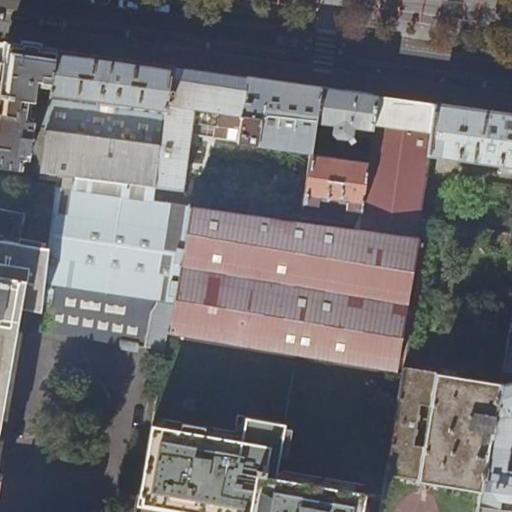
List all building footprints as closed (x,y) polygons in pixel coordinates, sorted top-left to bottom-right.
[(0,166),(20,169),(22,158),(26,159),(31,135),(30,135),(33,116),(27,116),(29,100),(34,100),(37,83),(51,85),(56,51),(5,43),(2,62),(0,62),(0,166)] [(129,61),(56,51),(51,85),(50,95),(45,127),(38,172),(155,187),(172,67),(129,61)] [(311,153),(314,121),(320,87),(254,78),(202,71),(172,67),(155,187),(154,192),(181,195),(190,136),(311,153)] [(350,92),(320,87),(314,121),(333,124),(332,133),(336,137),(348,139),(351,143),(355,140),(352,136),(372,139),(377,95),(350,92)] [(45,127),(50,95),(42,94),(38,125),(45,127)] [(409,100),(377,95),(372,139),(368,163),(363,212),(358,219),(356,219),(349,230),(188,209),(166,333),(395,373),(421,229),(417,228),(428,156),(435,104),(409,100)] [(511,114),(490,111),(435,104),(428,156),(511,167),(511,114)] [(346,218),(356,219),(358,219),(363,212),(368,163),(310,154),(303,203),(318,205),(320,197),(322,198),(322,200),(327,201),(328,200),(339,201),(339,203),(344,204),(345,201),(348,202),(346,218)] [(44,304),(61,185),(0,176),(0,204),(27,208),(23,238),(0,234),(0,416),(23,301),(33,303),(44,304)] [(166,333),(188,209),(190,202),(61,185),(44,304),(40,330),(93,337),(164,346),(166,333)] [(511,320),(510,320),(502,371),(511,372),(511,320)] [(395,373),(166,333),(164,346),(136,507),(162,511),(381,511),(387,476),(405,374),(395,373)] [(491,436),(500,384),(405,369),(405,374),(387,476),(481,491),(489,443),(489,437),(491,436)] [(511,372),(502,371),(500,384),(491,436),(489,437),(489,443),(510,447),(511,432),(511,372)] [(511,470),(505,467),(505,462),(508,462),(510,447),(489,443),(481,491),(490,492),(497,501),(500,501),(511,502),(511,470)] [(497,501),(490,492),(481,491),(478,506),(499,509),(500,501),(497,501)]
